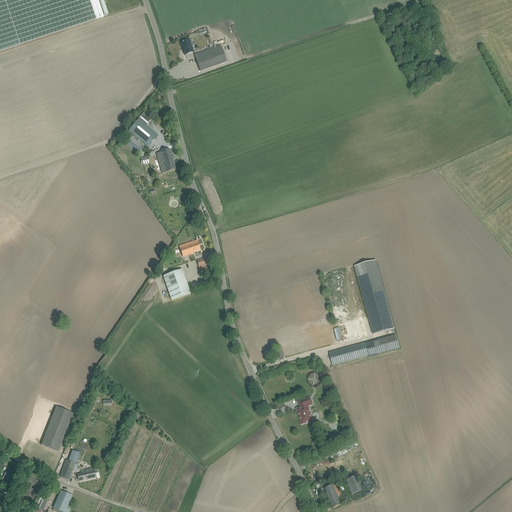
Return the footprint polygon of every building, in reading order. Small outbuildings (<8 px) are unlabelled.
[(0,0),(0,51),(20,45),(104,17),(98,0),(0,0)] [(200,24),(201,31),(208,29),(207,22),(200,24)] [(183,49),(186,55),(194,52),(189,40),(183,42),(182,42),(182,43),(180,43),(182,49),(183,49)] [(194,55),(200,72),(227,62),(221,46),(194,55)] [(130,129),(129,131),(148,147),(157,136),(138,120),(130,129)] [(131,136),(124,144),(137,154),(143,147),(131,136)] [(175,170),(170,150),(157,154),(162,174),(175,170)] [(148,156),(141,158),(142,164),(143,164),(143,167),(148,166),(148,163),(149,163),(148,156)] [(190,244),(190,243),(179,246),(183,257),(193,253),(200,250),(197,241),(193,242),(193,243),(190,244)] [(197,261),(199,271),(211,268),(209,258),(197,261)] [(373,335),(395,329),(376,261),(354,267),(373,335)] [(190,294),(182,270),(163,276),(171,300),(190,294)] [(378,350),(401,346),(398,330),(379,334),(380,340),(377,341),(378,350)] [(333,366),(369,356),(366,343),(329,353),(333,366)] [(301,408),(298,409),(301,417),(299,417),(302,424),(311,421),(308,411),(309,411),(308,406),(312,405),(310,398),(299,402),(301,408)] [(73,414),(56,407),(41,445),(58,452),(73,414)] [(132,450),(126,447),(107,496),(111,498),(117,500),(138,446),(134,444),(132,450)] [(75,464),(66,460),(60,477),(69,481),(75,464)] [(86,473),(77,475),(79,481),(87,479),(87,480),(96,478),(94,468),(85,470),(86,473)] [(14,476),(5,473),(3,477),(12,481),(14,476)] [(345,480),(352,495),(363,491),(357,475),(345,480)] [(39,491),(43,484),(29,478),(26,485),(39,491)] [(342,497),(336,484),(325,489),(333,509),(342,505),(339,498),(342,497)] [(67,509),(72,497),(61,492),(54,508),(62,511),(69,511),(70,510),(67,509)] [(37,498),(33,506),(39,509),(43,500),(37,498)]
